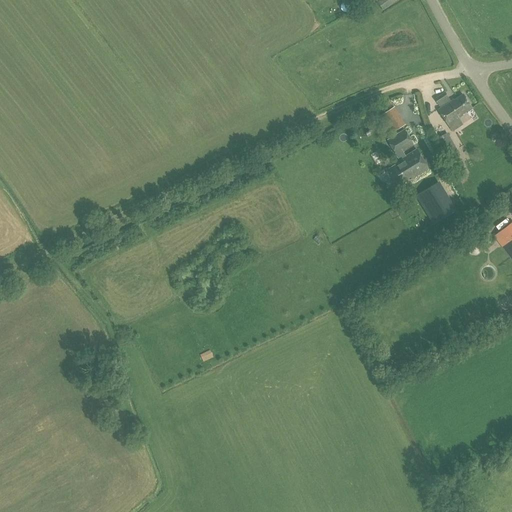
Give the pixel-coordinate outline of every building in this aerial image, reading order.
[(359,0),(354,4),(357,8),(370,0),(376,0),(383,9),(395,0),(359,0)] [(454,100),(453,100),(451,101),(445,92),(435,99),(441,108),(438,109),(449,125),(463,115),(463,114),(472,108),(463,94),(454,100)] [(381,116),(391,133),(406,125),(395,106),(381,116)] [(407,182),(428,169),(416,149),(405,156),(402,150),(413,143),(405,130),(388,140),(401,161),(389,168),(399,185),(406,180),(407,182)] [(448,132),(437,138),(448,159),(459,153),(448,132)] [(415,196),(433,224),(457,210),(439,181),(415,196)] [(495,235),(511,257),(511,224),(511,223),(495,235)] [(489,253),(497,263),(507,255),(499,246),(489,253)]
